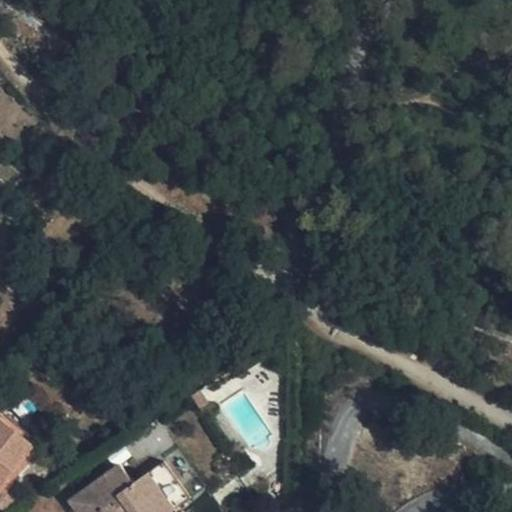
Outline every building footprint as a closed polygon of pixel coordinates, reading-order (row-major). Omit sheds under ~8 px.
[(193,49),(172,27),(154,47),(176,67),(193,49)] [(213,403),(202,388),(192,396),(202,410),(213,403)] [(0,416),(0,489),(37,445),(0,416)] [(363,448),(362,458),(361,460),(400,467),(399,473),(415,477),(419,452),(406,449),(410,428),(368,420),(363,448)] [(362,458),(363,448),(357,447),(355,457),(362,458)] [(150,472),(177,509),(192,497),(166,460),(150,472)] [(172,511),(177,509),(150,472),(136,482),(122,463),(71,501),(79,511),(172,511)]
